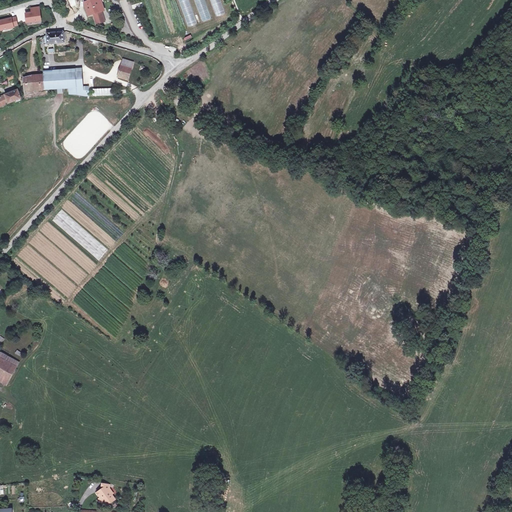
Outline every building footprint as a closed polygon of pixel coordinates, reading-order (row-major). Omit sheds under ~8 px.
[(105,21),(97,0),(90,0),(91,1),(88,2),(85,3),(89,15),(93,14),(97,24),(105,21)] [(188,0),(178,0),(189,28),(198,25),(188,0)] [(205,0),(193,0),(202,22),(212,18),(205,0)] [(221,0),(210,0),(217,17),(226,13),(221,0)] [(40,6),(30,7),(30,11),(25,12),(26,24),(36,23),(36,22),(42,21),(40,6)] [(16,15),(0,19),(0,31),(19,26),(16,15)] [(64,32),(47,33),(47,35),(47,43),(48,44),(65,43),(64,40),(64,32)] [(132,69),(134,62),(123,59),(121,66),(132,69)] [(128,80),(132,69),(121,66),(118,77),(128,80)] [(82,90),(81,72),(44,75),(45,90),(69,88),(69,94),(77,94),(87,96),(87,90),(82,90)] [(45,90),(44,75),(32,76),(24,79),(25,94),(34,93),(34,91),(45,90)] [(9,103),(21,99),(18,90),(5,95),(9,103)] [(0,106),(9,103),(5,95),(0,96),(0,106)] [(0,354),(0,357),(16,367),(19,363),(1,353),(0,354)] [(0,378),(8,383),(16,367),(0,357),(0,378)] [(101,489),(97,492),(100,497),(99,498),(102,503),(109,504),(115,499),(111,495),(108,491),(109,488),(109,485),(102,484),(101,489)]
